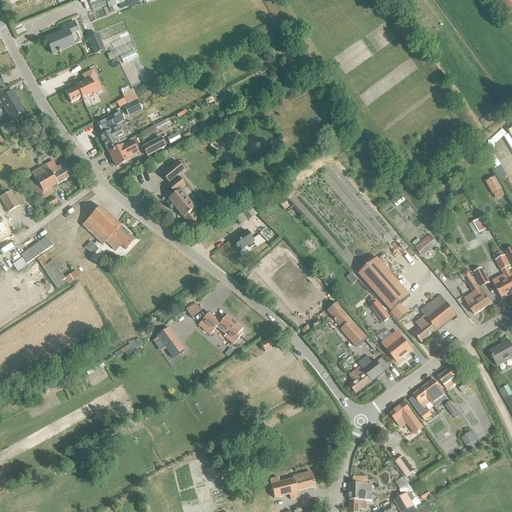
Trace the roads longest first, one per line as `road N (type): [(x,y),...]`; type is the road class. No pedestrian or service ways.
road 1 (residential): [(362,422),(279,324),(99,182),(52,120),(0,24)]
road 2 (residential): [(362,422),(511,315)]
